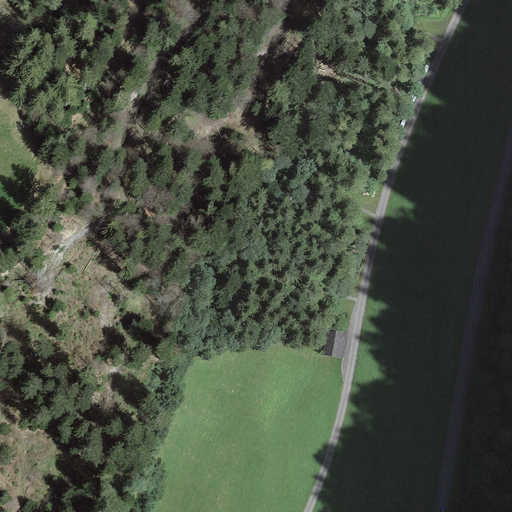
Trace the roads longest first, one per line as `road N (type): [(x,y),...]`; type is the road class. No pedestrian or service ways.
road 1 (track): [(308,511),(338,422),(391,171),(464,0)]
road 2 (unclassified): [(440,511),(511,149)]
road 3 (track): [(0,230),(63,181),(79,128),(145,15),(143,0)]
